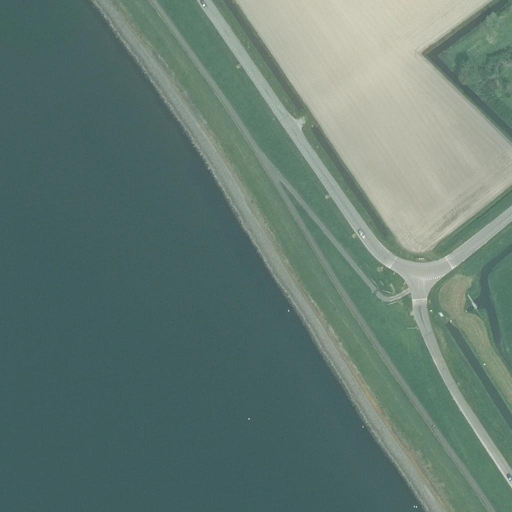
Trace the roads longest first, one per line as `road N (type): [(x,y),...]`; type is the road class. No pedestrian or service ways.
road 1 (unclassified): [(419,272),(379,254),(204,0)]
road 2 (unclassified): [(511,481),(436,360),(417,302),(419,272)]
